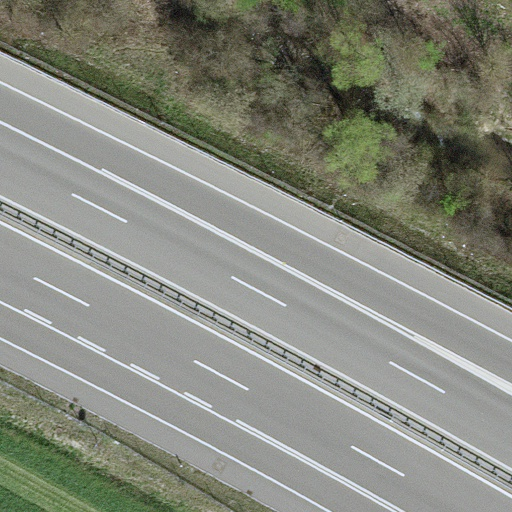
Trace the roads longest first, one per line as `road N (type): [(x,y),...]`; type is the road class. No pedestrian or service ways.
road 1 (motorway): [(511,432),(64,189)]
road 2 (motorway): [(511,384),(64,189)]
road 3 (motorway): [(0,260),(307,424)]
road 4 (motorway): [(307,424),(466,511)]
road 5 (motorway): [(307,424),(427,511)]
